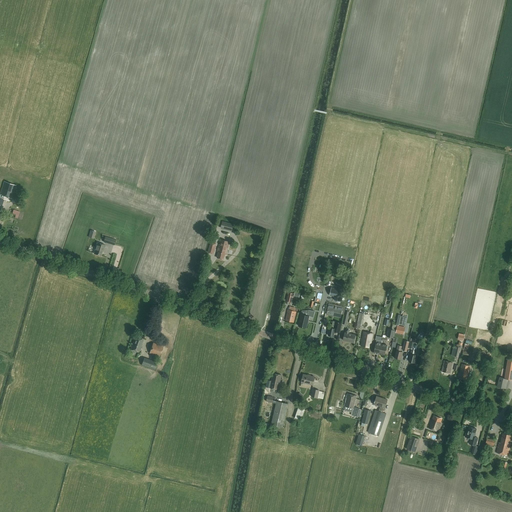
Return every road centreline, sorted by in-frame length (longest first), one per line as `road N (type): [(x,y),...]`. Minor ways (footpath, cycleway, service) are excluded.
road 1 (tertiary): [(511,422),(0,239)]
road 2 (track): [(440,127),(441,149),(463,161),(415,387)]
